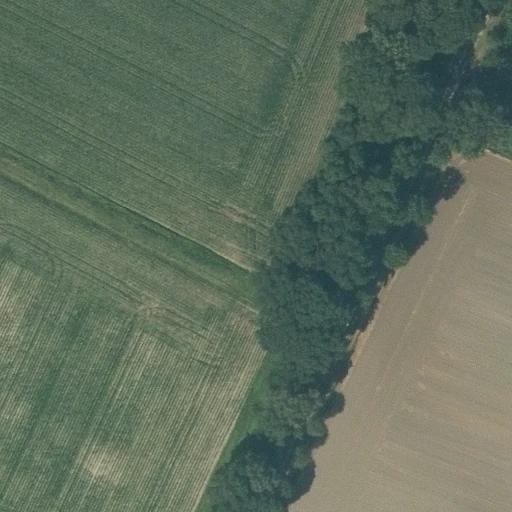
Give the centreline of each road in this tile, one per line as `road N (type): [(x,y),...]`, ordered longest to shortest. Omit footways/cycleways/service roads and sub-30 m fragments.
road 1 (track): [(251,511),(489,0)]
road 2 (track): [(333,338),(0,163)]
road 3 (track): [(511,440),(357,360)]
